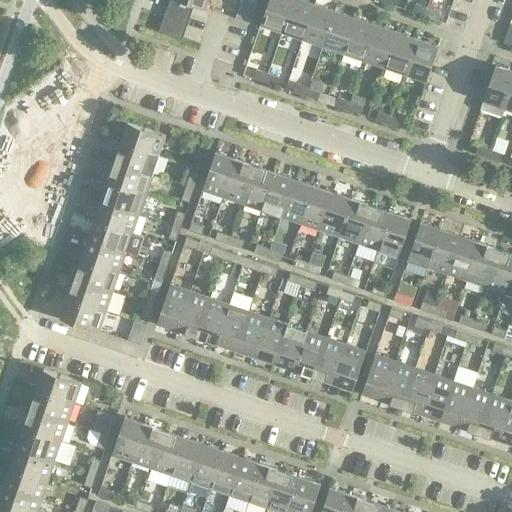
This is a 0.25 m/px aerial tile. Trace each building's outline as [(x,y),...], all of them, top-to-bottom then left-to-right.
[(194,4),(182,0),(169,0),(166,7),(190,15),(194,4)] [(268,0),(261,23),(282,30),(292,0),(268,0)] [(314,3),(304,0),(292,0),(282,30),(303,37),(314,3)] [(335,10),(314,3),(303,37),(323,44),(335,10)] [(415,3),(412,12),(424,16),(427,7),(415,3)] [(190,15),(166,7),(162,19),(186,27),(190,15)] [(439,11),(427,7),(424,16),(436,20),(439,11)] [(355,17),(335,10),(323,44),(343,51),(355,17)] [(376,24),(355,17),(343,51),(364,58),(376,24)] [(186,27),(162,19),(158,31),(182,39),(186,27)] [(396,31),(376,24),(364,58),(384,65),(396,31)] [(416,38),(396,31),(384,65),(405,72),(416,38)] [(438,45),(416,38),(405,72),(426,80),(438,45)] [(511,84),(511,70),(495,65),(480,109),(501,116),(505,106),(511,84)] [(255,69),(252,77),(265,81),(267,73),(255,69)] [(280,77),(267,73),(265,81),(277,86),(280,77)] [(296,83),(293,91),(305,95),(308,87),(296,83)] [(320,91),(308,87),(305,95),(317,100),(320,91)] [(337,97),(334,105),(346,109),(349,101),(337,97)] [(361,105),(349,101),(346,109),(358,114),(361,105)] [(378,111),(375,119),(387,123),(390,115),(378,111)] [(402,119),(390,115),(387,123),(399,128),(402,119)] [(128,121),(120,142),(158,155),(165,134),(128,121)] [(158,155),(120,142),(114,161),(152,174),(159,177),(166,157),(158,155)] [(478,145),(475,153),(487,158),(490,149),(478,145)] [(195,159),(203,162),(207,149),(199,146),(195,159)] [(502,153),(490,149),(487,158),(499,162),(502,153)] [(235,158),(215,151),(202,189),(222,196),(235,158)] [(255,165),(235,158),(222,196),(242,203),(255,165)] [(152,174),(114,161),(107,180),(145,193),(152,174)] [(274,171),(255,165),(242,203),(261,209),(274,171)] [(294,178),(274,171),(261,209),(281,216),(294,178)] [(190,172),(186,186),(194,188),(198,175),(190,172)] [(313,185),(294,178),(281,216),(300,223),(313,185)] [(145,193),(107,180),(101,200),(139,213),(145,193)] [(332,191),(313,185),(300,223),(320,229),(332,191)] [(194,188),(186,186),(181,199),(189,202),(194,188)] [(352,198),(332,191),(320,229),(339,236),(352,198)] [(371,205),(352,198),(339,236),(358,243),(371,205)] [(139,213),(101,200),(94,219),(132,232),(139,213)] [(390,211),(371,205),(358,243),(377,249),(390,211)] [(177,211),(172,224),(180,227),(185,213),(177,211)] [(411,218),(390,211),(377,249),(398,256),(411,218)] [(132,232),(94,219),(87,239),(125,252),(132,232)] [(440,228),(420,221),(407,259),(427,266),(440,228)] [(193,222),(191,222),(188,230),(201,234),(204,226),(203,226),(193,222)] [(180,227),(172,224),(168,238),(176,240),(180,227)] [(460,235),(440,228),(427,266),(447,273),(460,235)] [(217,231),(214,239),(228,243),(231,235),(217,231)] [(244,240),(231,235),(228,243),(241,248),(244,240)] [(479,242),(460,235),(447,273),(466,279),(479,242)] [(186,236),(183,244),(196,249),(199,241),(186,236)] [(125,252),(87,239),(81,258),(119,271),(125,252)] [(498,248),(479,242),(466,279),(485,286),(498,248)] [(256,244),(253,252),(267,257),(270,249),(256,244)] [(225,250),(212,245),(209,253),(223,258),(225,250)] [(511,270),(511,252),(498,248),(485,286),(505,293),(511,270)] [(283,253),(270,249),(267,257),(280,261),(283,253)] [(164,250),(159,263),(167,266),(172,252),(164,250)] [(239,255),(225,250),(223,258),(236,262),(239,255)] [(295,257),(292,265),(306,270),(308,262),(295,257)] [(119,271),(81,258),(74,278),(112,290),(119,271)] [(264,263),(251,259),(248,267),(262,271),(264,263)] [(322,266),(308,262),(306,270),(319,274),(322,266)] [(167,266),(159,263),(155,276),(163,279),(167,266)] [(278,268),(264,263),(262,271),(275,276),(278,268)] [(334,270),(331,278),(344,283),(347,275),(334,270)] [(303,277),(290,272),(287,280),(301,284),(303,277)] [(360,280),(347,275),(344,283),(358,288),(360,280)] [(317,281),(303,277),(301,284),(314,289),(317,281)] [(112,290),(74,278),(68,297),(106,310),(112,290)] [(190,291),(170,284),(157,322),(177,329),(190,291)] [(373,284),(371,292),(384,297),(387,289),(373,284)] [(342,290),(328,285),(326,293),(329,294),(339,298),(342,290)] [(150,288),(146,302),(154,305),(158,291),(150,288)] [(355,294),(342,290),(339,298),(353,302),(355,294)] [(209,297),(190,291),(177,329),(197,335),(209,297)] [(409,296),(396,292),(393,300),(406,304),(409,296)] [(329,294),(326,301),(336,305),(339,298),(329,294)] [(106,310),(68,297),(61,317),(99,330),(106,310)] [(229,304),(209,297),(197,335),(216,342),(229,304)] [(382,303),(368,299),(366,307),(379,311),(382,303)] [(422,301),(419,309),(433,313),(436,305),(422,301)] [(154,305),(146,302),(141,315),(149,318),(154,305)] [(248,311),(229,304),(216,342),(235,348),(248,311)] [(449,310),(436,305),(433,313),(446,318),(449,310)] [(391,307),(388,314),(401,319),(404,311),(391,307)] [(268,317),(248,311),(235,348),(255,355),(268,317)] [(461,314),(458,322),(472,327),(474,319),(461,314)] [(430,320),(417,316),(414,323),(428,328),(430,320)] [(287,324),(268,317),(255,355),(274,362),(287,324)] [(488,323),(474,319),(472,327),(485,331),(488,323)] [(444,325),(430,320),(428,328),(441,333),(444,325)] [(307,330),(287,324),(274,362),(294,368),(307,330)] [(398,325),(395,334),(402,336),(405,327),(398,325)] [(493,325),(491,333),(504,338),(507,330),(493,325)] [(469,333),(456,329),(453,337),(466,341),(469,333)] [(326,337),(307,330),(294,368),(313,375),(326,337)] [(129,333),(127,340),(140,344),(142,338),(129,333)] [(482,338),(469,333),(466,341),(480,346),(482,338)] [(345,344),(326,337),(313,375),(332,382),(345,344)] [(398,350),(402,340),(395,337),(391,348),(398,350)] [(508,346),(494,342),(492,350),(505,354),(508,346)] [(366,351),(345,344),(332,382),(353,389),(366,351)] [(395,361),(375,354),(362,392),(382,399),(395,361)] [(414,367),(395,361),(382,399),(401,405),(414,367)] [(434,374),(414,367),(401,405),(421,412),(434,374)] [(81,381),(43,368),(36,389),(74,402),(81,381)] [(453,380),(434,374),(421,412),(440,418),(453,380)] [(472,387),(453,380),(440,418),(459,425),(472,387)] [(492,394),(472,387),(459,425),(479,432),(492,394)] [(74,402),(36,389),(30,408),(67,421),(74,402)] [(123,395),(115,393),(110,406),(118,409),(123,395)] [(511,400),(492,394),(479,432),(498,438),(511,400)] [(511,400),(498,438),(511,443),(511,400)] [(67,421),(30,408),(23,427),(61,440),(67,421)] [(145,423),(124,416),(111,454),(132,461),(145,423)] [(106,419),(101,432),(109,435),(114,422),(106,419)] [(164,430),(145,423),(132,461),(151,468),(164,430)] [(61,440),(23,427),(16,447),(54,459),(61,440)] [(183,436),(164,430),(151,468),(170,474),(183,436)] [(109,435),(101,432),(97,446),(105,449),(109,435)] [(203,443),(183,436),(170,474),(190,481),(203,443)] [(223,450),(203,443),(190,481),(210,488),(223,450)] [(54,459),(16,447),(10,466),(48,479),(54,459)] [(242,456),(223,450),(210,488),(229,494),(242,456)] [(261,463),(242,456),(229,494),(248,501),(261,463)] [(93,458),(88,471),(96,474),(101,460),(93,458)] [(280,470),(261,463),(248,501),(267,507),(280,470)] [(48,479),(10,466),(3,486),(41,498),(48,479)] [(287,511),(300,476),(280,470),(267,507),(280,511),(287,511)] [(96,474),(88,471),(83,484),(91,487),(96,474)] [(310,511),(320,483),(300,476),(287,511),(310,511)] [(36,511),(41,498),(3,486),(0,494),(0,506),(17,511),(36,511)] [(343,511),(349,493),(329,486),(320,511),(343,511)] [(114,491),(100,487),(98,494),(111,499),(114,491)] [(364,511),(369,500),(349,493),(343,511),(364,511)] [(79,496),(75,510),(80,511),(82,511),(87,499),(79,496)] [(127,496),(124,503),(137,508),(140,500),(127,496)] [(151,511),(154,505),(140,500),(137,508),(148,511),(151,511)] [(386,511),(388,506),(369,500),(364,511),(386,511)] [(95,501),(93,509),(100,511),(106,511),(109,506),(95,501)]
